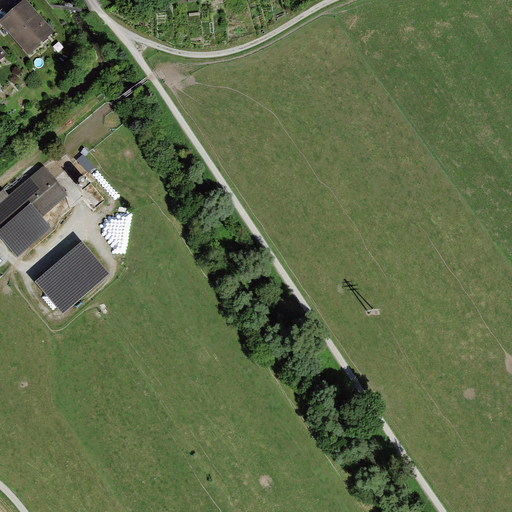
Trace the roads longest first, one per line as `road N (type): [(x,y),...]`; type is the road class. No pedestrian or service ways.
road 1 (track): [(443,511),(122,33)]
road 2 (track): [(122,33),(187,54),(219,53),(334,0)]
